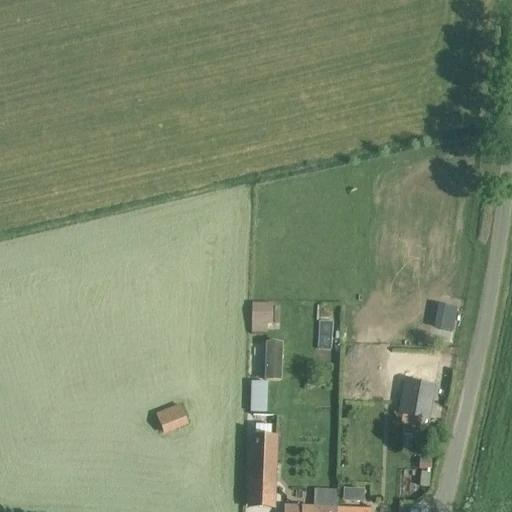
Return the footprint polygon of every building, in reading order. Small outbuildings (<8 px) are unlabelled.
[(249,303),(250,333),(270,333),(269,303),(249,303)] [(260,376),(273,376),(273,338),(257,338),(257,372),(260,376)] [(262,413),(264,382),(249,381),(248,412),(262,413)] [(433,387),(413,383),(406,382),(399,416),(427,421),(433,387)] [(187,427),(180,406),(156,414),(164,436),(187,427)] [(277,437),(249,436),(247,486),(276,487),(277,437)] [(420,470),(430,470),(430,460),(420,460),(420,470)]
